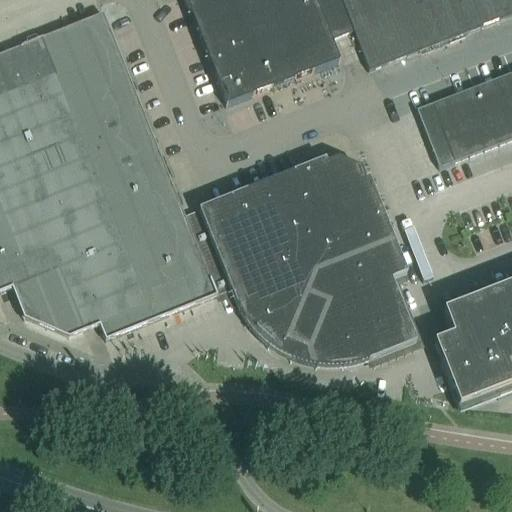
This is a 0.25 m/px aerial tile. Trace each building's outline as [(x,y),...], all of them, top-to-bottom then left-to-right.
[(511,0),(182,0),(226,110),(339,67),(330,44),(353,36),(368,75),(511,19),(511,0)] [(0,150),(134,96),(103,18),(0,59),(0,150)] [(511,77),(417,114),(440,173),(511,144),(511,77)] [(0,223),(159,159),(134,96),(0,150),(0,223)] [(0,304),(0,296),(11,291),(184,221),(159,159),(0,223),(0,306),(1,306),(0,304)] [(324,165),(184,221),(216,300),(222,298),(230,295),(236,310),(237,311),(244,325),(253,338),(264,349),(277,358),(291,365),(305,370),(321,373),(337,373),(352,371),(367,366),(415,347),(391,285),(406,279),(368,183),(364,185),(360,174),(337,164),(326,168),(324,165)] [(105,344),(216,300),(184,221),(11,291),(24,323),(68,342),(83,335),(87,344),(88,343),(84,334),(99,329),(105,344)] [(511,291),(443,318),(452,343),(433,350),(452,398),(451,398),(459,417),(511,396),(511,291)]
